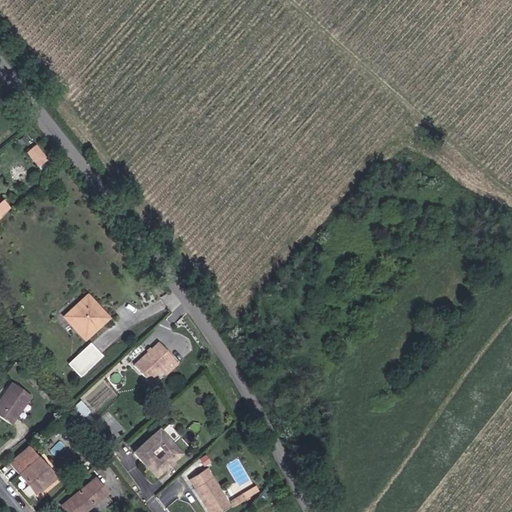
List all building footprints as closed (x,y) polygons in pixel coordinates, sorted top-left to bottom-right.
[(42,166),(48,161),(37,147),(31,153),(42,166)] [(0,221),(15,208),(6,197),(1,202),(0,200),(0,221)] [(89,295),(82,302),(85,305),(73,315),(84,326),(81,328),(89,337),(110,318),(89,295)] [(85,305),(82,302),(68,314),(72,318),(81,328),(84,326),(73,315),(85,305)] [(160,342),(135,364),(150,380),(163,369),(168,375),(180,364),(160,342)] [(92,343),(77,358),(89,370),(104,356),(92,343)] [(14,384),(0,403),(0,414),(13,423),(32,396),(14,384)] [(176,461),(177,463),(186,455),(162,429),(137,452),(161,478),(170,469),(169,468),(176,461)] [(55,476),(30,447),(11,463),(37,492),(55,476)] [(208,470),(191,481),(212,511),(219,511),(231,504),(208,470)] [(95,478),(64,504),(71,511),(85,511),(108,493),(95,478)]
